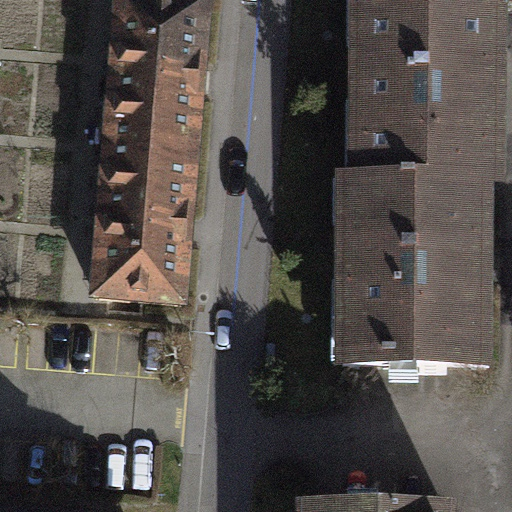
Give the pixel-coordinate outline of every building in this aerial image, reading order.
[(197,91),(206,7),(122,0),(110,150),(194,157),(200,91),(197,91)] [(511,0),(374,0),(374,5),(511,11),(511,0)] [(511,191),(511,149),(511,11),(374,5),(362,6),(355,186),(506,189),(511,191)] [(189,224),(194,157),(110,150),(98,300),(182,307),(189,224)] [(502,382),(506,189),(355,186),(349,186),(345,378),(502,382)]
